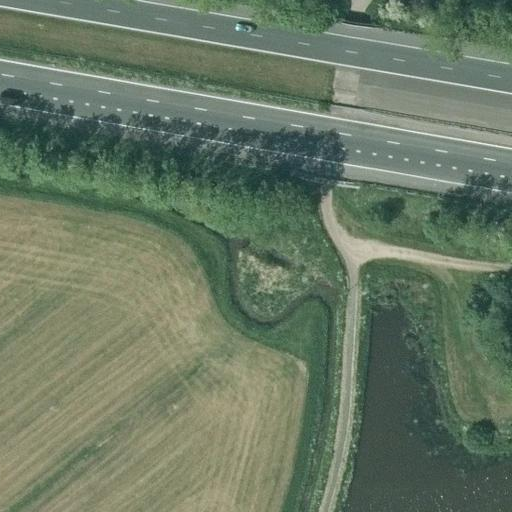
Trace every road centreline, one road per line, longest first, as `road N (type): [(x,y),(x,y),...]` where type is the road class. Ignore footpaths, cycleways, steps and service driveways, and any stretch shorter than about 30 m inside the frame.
road 1 (motorway): [(0,76),(511,165)]
road 2 (motorway): [(511,81),(33,0)]
road 3 (unclassified): [(353,283),(326,213),(326,184),(355,0)]
road 4 (track): [(434,260),(451,283),(477,395),(485,405),(511,406)]
